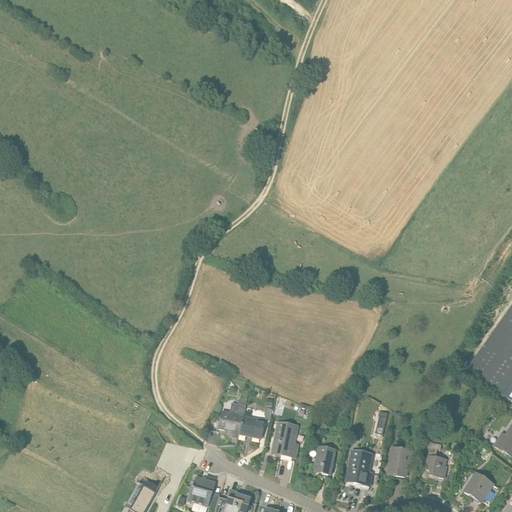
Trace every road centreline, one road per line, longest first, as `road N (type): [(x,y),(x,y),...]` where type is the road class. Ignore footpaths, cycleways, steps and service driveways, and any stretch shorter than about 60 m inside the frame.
road 1 (track): [(207,447),(162,409),(155,362),(201,253),(267,184),(323,0)]
road 2 (residential): [(326,511),(214,461),(207,447)]
